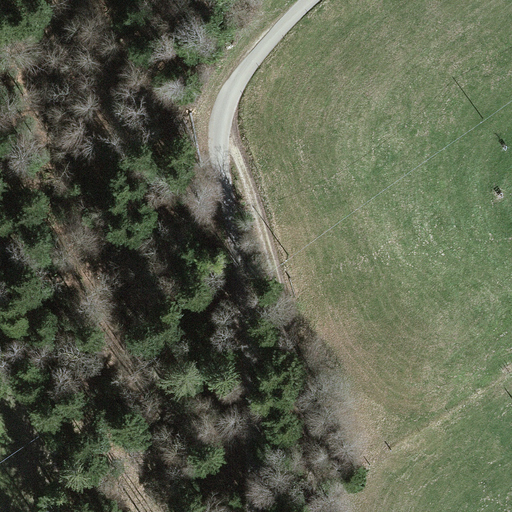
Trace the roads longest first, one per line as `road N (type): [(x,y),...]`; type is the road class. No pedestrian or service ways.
road 1 (unclassified): [(254,511),(251,389),(218,151),(240,81),(312,0)]
road 2 (track): [(226,110),(302,384),(307,511)]
